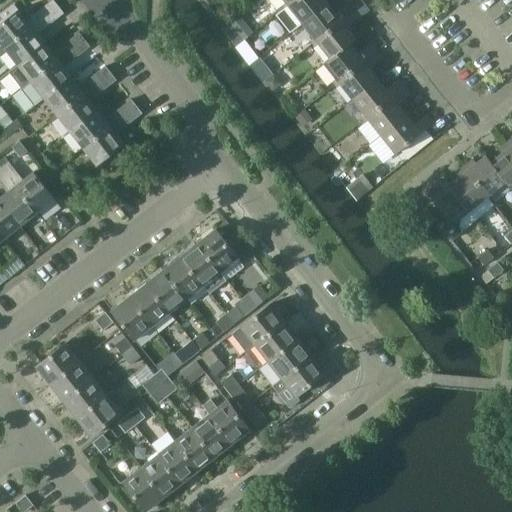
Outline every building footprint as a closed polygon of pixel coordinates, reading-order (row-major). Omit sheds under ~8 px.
[(0,55),(6,51),(4,48),(58,6),(53,0),(51,0),(26,20),(18,10),(13,3),(0,13),(0,55)] [(284,8),(293,0),(282,0),(284,3),(281,5),(284,8)] [(293,0),(284,8),(285,10),(288,8),(301,24),(327,3),(324,0),(293,0)] [(335,13),(327,3),(301,24),(313,39),(310,41),(312,44),(353,11),(348,4),(335,13)] [(17,65),(44,43),(37,34),(64,14),(58,6),(4,48),(6,51),(17,65)] [(329,59),(355,38),(347,28),(360,19),(353,11),(312,44),(314,46),(317,44),(329,59)] [(239,15),(228,23),(235,32),(246,24),(239,15)] [(52,53),(44,43),(17,65),(8,72),(21,89),(31,82),(30,81),(57,60),(84,39),(79,32),(52,53)] [(356,39),(355,38),(329,59),(323,64),(335,79),(332,82),(334,84),(376,51),(370,44),(357,54),(350,44),(356,39)] [(84,39),(57,60),(30,81),(31,82),(44,98),(71,77),(63,68),(90,47),(84,39)] [(351,100),(377,79),(369,69),(382,59),(376,51),(334,84),(336,87),(339,84),(351,100)] [(278,53),(266,63),(274,73),(287,63),(278,53)] [(78,87),(71,77),(44,98),(57,115),(84,94),(111,73),(105,66),(78,87)] [(97,111),(90,101),(116,80),(111,73),(84,94),(57,115),(70,132),(97,111)] [(273,74),(263,82),(271,91),(281,83),(273,74)] [(362,120),(404,87),(398,80),(386,89),(377,79),(351,100),(363,115),(360,117),(362,120)] [(410,95),(404,87),(362,120),(364,122),(367,120),(379,135),(406,115),(398,105),(410,95)] [(131,99),(104,120),(97,111),(70,132),(83,148),(137,107),(131,99)] [(14,121),(2,107),(0,108),(0,120),(6,127),(10,124),(14,121)] [(124,145),(116,134),(142,113),(137,107),(83,148),(97,166),(124,145)] [(298,114),(294,117),(302,127),(311,119),(304,110),(298,114)] [(391,156),(394,154),(432,123),(426,116),(414,125),(406,115),(379,135),(392,151),(389,154),(391,156)] [(6,127),(4,129),(9,136),(22,127),(16,119),(14,121),(10,124),(6,127)] [(486,156),(485,156),(511,188),(511,187),(511,153),(505,144),(497,150),(501,154),(491,162),(486,156)] [(472,160),(464,166),(488,196),(505,183),(510,189),(511,188),(485,156),(475,164),(472,160)] [(1,166),(37,212),(54,199),(34,171),(23,180),(8,161),(1,166)] [(0,197),(0,199),(20,226),(37,212),(1,166),(0,167),(0,180),(8,191),(0,197)] [(471,211),(488,196),(464,166),(457,172),(460,176),(450,184),(471,211)] [(362,175),(345,188),(356,201),(372,188),(362,175)] [(471,211),(450,184),(439,193),(436,188),(428,195),(441,211),(433,218),(451,240),(462,231),(458,226),(459,220),(471,211)] [(0,234),(3,239),(20,226),(0,199),(0,234)] [(197,243),(221,273),(238,259),(215,229),(197,243)] [(221,273),(197,243),(180,256),(204,286),(221,273)] [(477,257),(484,265),(494,258),(487,249),(477,257)] [(204,286),(180,256),(163,270),(187,300),(204,286)] [(494,278),(504,270),(497,262),(487,270),(494,278)] [(187,300),(163,270),(146,283),(170,313),(187,300)] [(170,313),(146,283),(129,297),(152,327),(170,313)] [(260,303),(271,295),(262,285),(252,293),(260,303)] [(152,327),(129,297),(111,310),(135,341),(152,327)] [(254,345),(284,322),(270,304),(240,327),(231,334),(245,352),(254,345)] [(225,314),(233,324),(244,316),(235,306),(225,314)] [(113,323),(105,312),(94,320),(102,331),(113,323)] [(233,324),(225,314),(215,322),(223,332),(233,324)] [(297,339),(284,322),(254,345),(267,362),(297,339)] [(191,341),(199,351),(209,343),(201,333),(191,341)] [(122,355),(132,347),(124,337),(114,345),(122,355)] [(311,356),(297,339),(267,362),(280,379),(311,356)] [(199,351),(191,341),(181,348),(189,359),(199,351)] [(36,366),(50,384),(80,360),(66,343),(36,366)] [(132,347),(122,355),(130,365),(140,357),(132,347)] [(211,349),(200,357),(209,368),(219,360),(211,349)] [(173,352),(155,366),(158,371),(161,368),(167,376),(182,364),(173,352)] [(287,387),(295,397),(324,374),(311,356),(280,379),(272,386),(278,394),(287,387)] [(50,384),(63,401),(93,377),(80,360),(50,384)] [(185,369),(193,379),(204,371),(196,361),(185,369)] [(161,386),(169,379),(167,376),(161,368),(158,371),(153,375),(161,386)] [(228,393),(239,385),(231,374),(220,382),(228,393)] [(153,375),(141,384),(149,395),(160,386),(161,386),(153,375)] [(63,401),(77,418),(107,395),(93,377),(63,401)] [(167,396),(177,389),(169,379),(161,386),(160,386),(167,396)] [(228,393),(236,403),(247,396),(239,385),(228,393)] [(149,395),(150,396),(157,404),(167,396),(160,386),(149,395)] [(77,418),(91,436),(120,412),(113,402),(118,398),(112,390),(107,395),(77,418)] [(249,429),(226,399),(216,407),(210,399),(202,405),(208,413),(232,443),(249,429)] [(127,415),(135,425),(145,418),(137,407),(127,415)] [(266,419),(258,409),(248,417),(255,427),(266,419)] [(191,426),(214,456),(232,443),(208,413),(191,426)] [(127,415),(117,423),(125,433),(135,425),(127,415)] [(174,440),(197,470),(214,456),(191,426),(174,440)] [(103,434),(92,442),(100,452),(111,444),(103,434)] [(157,453),(180,483),(197,470),(174,440),(157,453)] [(140,466),(163,497),(180,483),(157,453),(140,466)] [(140,466),(122,480),(145,510),(163,497),(140,466)] [(24,511),(33,505),(25,495),(15,503),(21,511),(24,511)]
